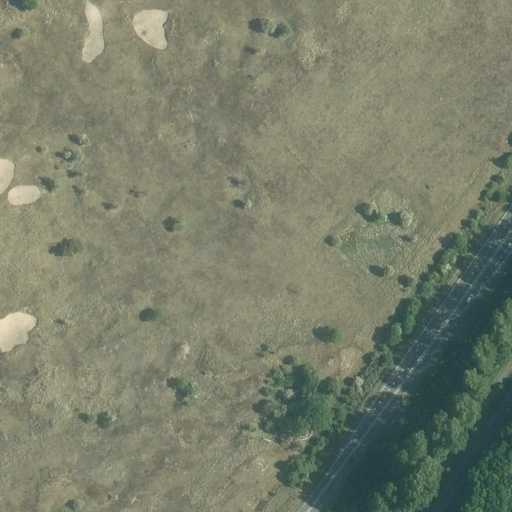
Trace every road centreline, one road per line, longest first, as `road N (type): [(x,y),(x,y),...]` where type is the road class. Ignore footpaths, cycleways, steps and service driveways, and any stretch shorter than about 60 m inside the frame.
road 1 (primary): [(511,228),(305,511)]
road 2 (tertiary): [(437,511),(511,398)]
